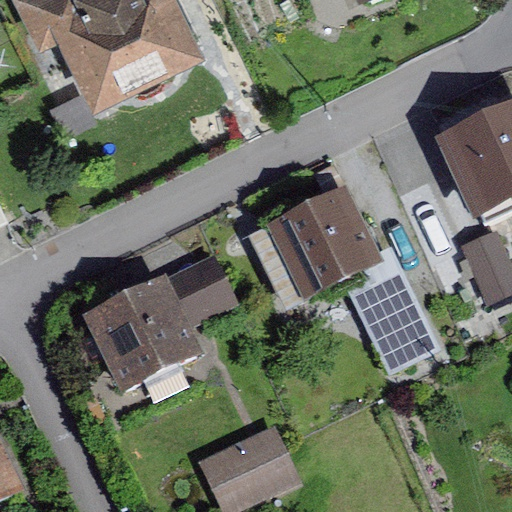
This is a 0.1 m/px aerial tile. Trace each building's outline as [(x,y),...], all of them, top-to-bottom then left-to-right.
[(97,93),(127,78),(131,87),(136,91),(143,92),(148,91),(154,88),(160,83),(162,79),(163,73),(159,63),(188,48),(165,0),(23,0),(41,34),(63,24),(97,93)] [(511,117),(444,148),(483,233),(511,220),(511,117)] [(342,198),(275,230),(293,267),(280,273),(297,306),(348,281),(378,345),(423,323),(390,257),(374,265),(342,198)] [(511,257),(503,234),(469,246),(489,304),(511,295),(511,257)] [(216,260),(91,320),(126,392),(197,357),(184,331),(238,305),(216,260)] [(270,434),(200,467),(222,511),(261,511),(299,494),(270,434)] [(0,470),(0,491),(8,488),(0,470)]
